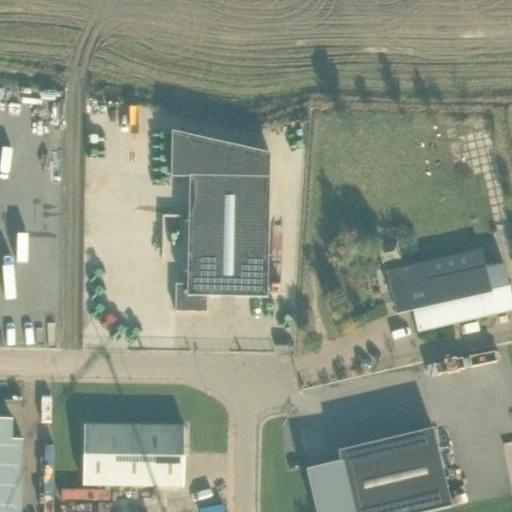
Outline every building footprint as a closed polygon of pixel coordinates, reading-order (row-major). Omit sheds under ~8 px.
[(175,286),(175,313),(207,314),(207,298),(267,300),(269,179),(269,155),(171,133),(171,178),(189,179),(187,286),(175,286)] [(336,157),(336,145),(324,144),(324,157),(336,157)] [(472,194),(442,195),(444,225),(474,224),(472,194)] [(485,270),(481,252),(386,274),(396,314),(411,311),(417,334),(511,312),(511,301),(504,265),(485,270)] [(5,421),(0,420),(0,511),(20,511),(21,441),(5,441),(5,421)] [(82,487),(182,489),(183,429),(83,427),(82,487)] [(438,511),(450,509),(432,431),(337,453),(339,464),(306,472),(315,511),(438,511)]
